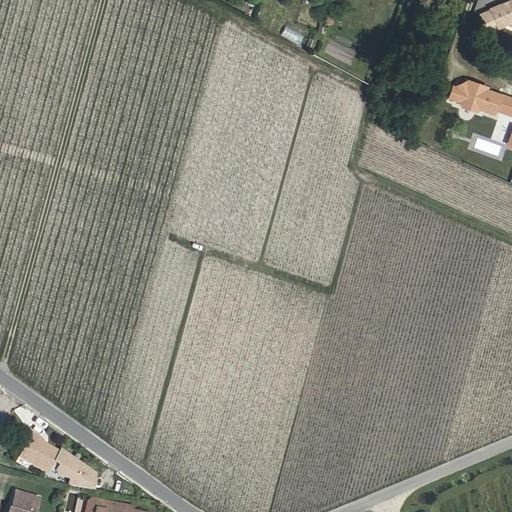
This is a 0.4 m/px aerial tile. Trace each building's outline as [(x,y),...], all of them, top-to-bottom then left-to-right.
[(494,26),(511,19),(511,21),(511,2),(510,2),(487,11),(494,26)] [(333,21),(328,19),(324,31),(329,32),(333,21)] [(494,26),(496,29),(511,22),(511,21),(511,19),(494,26)] [(299,43),(303,34),(284,26),(280,36),(299,43)] [(365,34),(363,42),(372,44),(373,36),(365,34)] [(492,116),(500,95),(484,89),(485,87),(467,81),(465,85),(458,83),(456,89),(451,87),(446,98),(458,102),(463,109),(472,112),(478,110),(492,116)] [(511,118),(511,99),(500,95),(494,111),(511,118)] [(53,461),(58,453),(39,442),(41,440),(32,435),(20,457),(47,473),(53,461)] [(97,473),(61,448),(58,453),(53,461),(61,465),(58,472),(61,477),(71,479),(69,486),(92,492),(97,473)] [(44,501),(21,494),(19,502),(42,508),(44,501)] [(91,499),(88,511),(96,511),(97,510),(99,501),(91,499)] [(133,511),(136,511),(137,509),(99,501),(97,510),(107,511),(109,507),(133,511)] [(19,502),(15,511),(40,511),(42,508),(19,502)]
